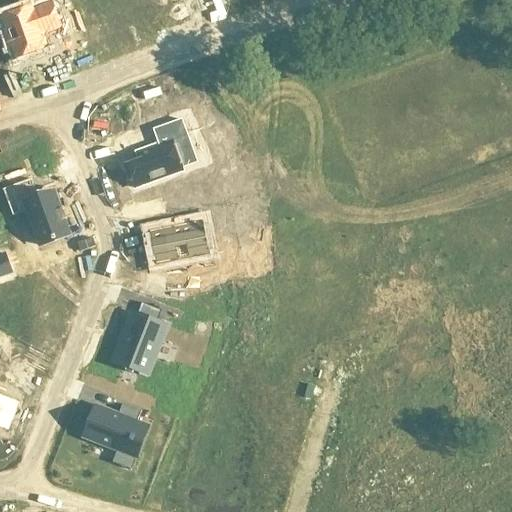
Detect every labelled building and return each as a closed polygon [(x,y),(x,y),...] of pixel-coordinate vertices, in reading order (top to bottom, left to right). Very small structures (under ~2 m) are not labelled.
[(78,0),(92,37),(125,26),(119,10),(147,0),(78,0)] [(30,9),(1,19),(6,32),(4,32),(10,49),(12,48),(16,61),(45,50),(39,35),(45,32),(46,35),(60,30),(51,5),(31,13),(30,9)] [(172,144),(187,139),(181,122),(153,132),(158,147),(138,155),(141,162),(125,168),(133,191),(182,173),(181,171),(172,144)] [(68,239),(62,223),(65,221),(65,220),(61,221),(59,214),(62,213),(62,211),(58,213),(52,193),(37,199),(31,182),(2,192),(12,218),(27,213),(40,248),(68,239)] [(202,224),(149,234),(155,267),(209,257),(208,255),(204,256),(203,256),(201,241),(204,240),(201,225),(202,225),(202,224)] [(429,246),(397,287),(422,307),(446,277),(457,285),(479,257),(467,248),(453,265),(429,246)] [(0,279),(11,276),(4,256),(0,257),(0,279)] [(149,285),(146,294),(161,300),(164,291),(149,285)] [(0,336),(0,349),(10,354),(14,344),(35,352),(50,313),(24,302),(10,340),(0,336)] [(120,347),(113,364),(147,378),(166,328),(156,324),(161,313),(142,305),(137,317),(132,315),(120,347)] [(392,344),(381,374),(441,396),(452,366),(392,344)] [(511,362),(496,357),(488,379),(501,384),(511,373),(511,362)] [(303,400),(310,402),(314,389),(307,387),(303,400)] [(0,429),(7,432),(18,404),(0,397),(0,429)] [(95,409),(84,440),(91,443),(117,453),(117,452),(117,453),(128,457),(140,427),(136,425),(140,414),(122,407),(117,418),(95,409)] [(390,433),(385,453),(418,463),(424,443),(390,433)] [(332,506),(329,511),(367,511),(373,493),(367,491),(372,475),(378,477),(383,460),(361,453),(355,470),(356,471),(354,476),(348,474),(342,473),(339,482),(338,485),(335,484),(335,485),(336,485),(334,492),(333,491),(332,492),(335,493),(334,497),(331,496),(331,497),(332,498),(330,505),(329,504),(328,505),(332,506)] [(511,511),(511,479),(493,486),(501,511),(511,511)]
